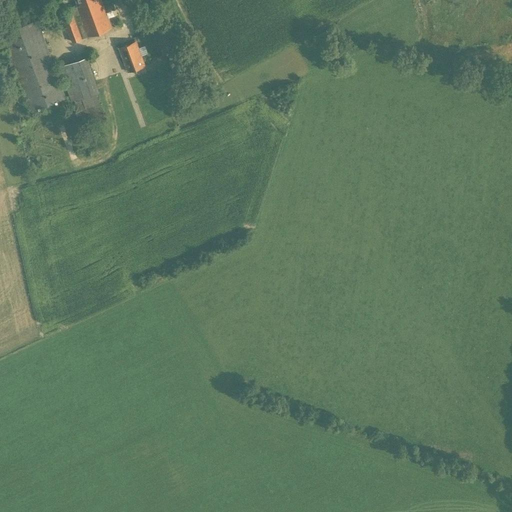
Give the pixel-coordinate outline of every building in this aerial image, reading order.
[(72,42),(112,28),(109,18),(118,15),(112,0),(106,0),(103,1),(102,0),(76,0),(78,5),(70,7),(70,8),(61,11),(72,42)] [(173,65),(182,62),(168,23),(159,26),(173,65)] [(128,72),(146,65),(136,41),(119,48),(128,72)] [(100,92),(87,56),(59,66),(71,102),(100,92)] [(17,87),(12,89),(16,101),(22,99),(20,95),(54,82),(49,70),(15,82),(17,87)] [(60,100),(56,88),(39,93),(44,105),(60,100)]
